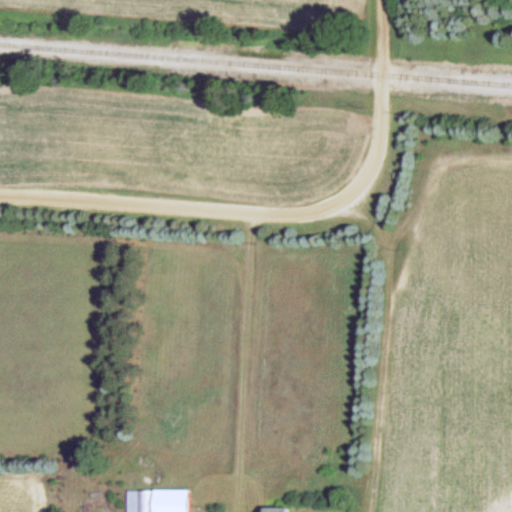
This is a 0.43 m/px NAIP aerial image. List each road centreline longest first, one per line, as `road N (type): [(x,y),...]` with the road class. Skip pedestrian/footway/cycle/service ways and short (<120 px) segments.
road 1 (residential): [(0,199),(281,216),(314,215),(351,198)]
road 2 (residential): [(351,198),(375,159),(383,75)]
